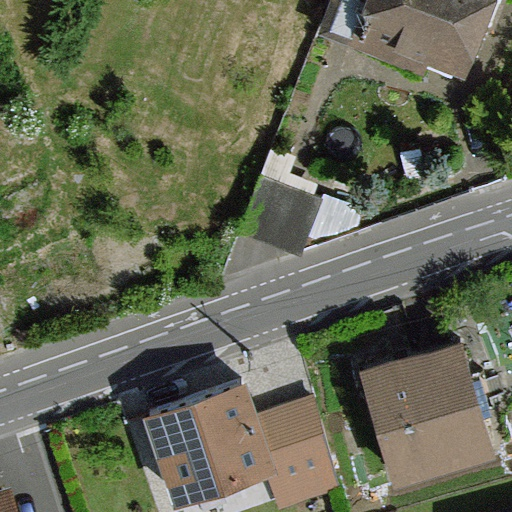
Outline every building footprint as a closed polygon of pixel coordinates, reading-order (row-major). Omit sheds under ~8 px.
[(342,0),(333,24),(424,60),(429,49),(465,64),(490,0),(342,0)] [(265,170),(243,226),(267,236),(304,250),(326,194),(265,170)] [(11,214),(24,290),(99,278),(87,201),(11,214)] [(463,341),(376,366),(404,464),(492,439),(463,341)] [(198,397),(158,411),(183,488),(273,459),(247,381),(198,397)] [(17,511),(10,489),(0,492),(0,511),(17,511)]
